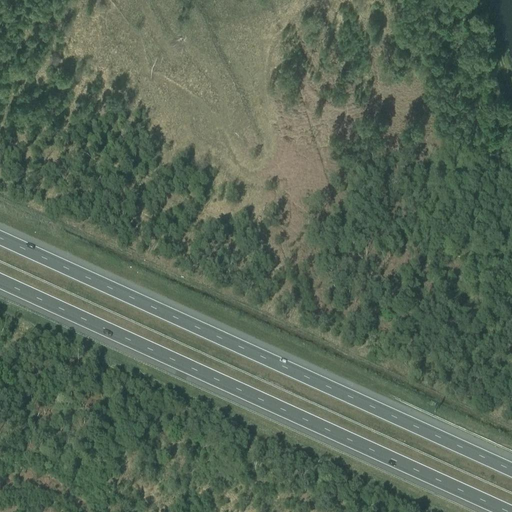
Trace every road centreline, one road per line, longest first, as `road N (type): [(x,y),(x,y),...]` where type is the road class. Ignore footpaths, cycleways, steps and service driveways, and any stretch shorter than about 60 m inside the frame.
road 1 (motorway): [(511,466),(0,234)]
road 2 (motorway): [(0,279),(511,510)]
